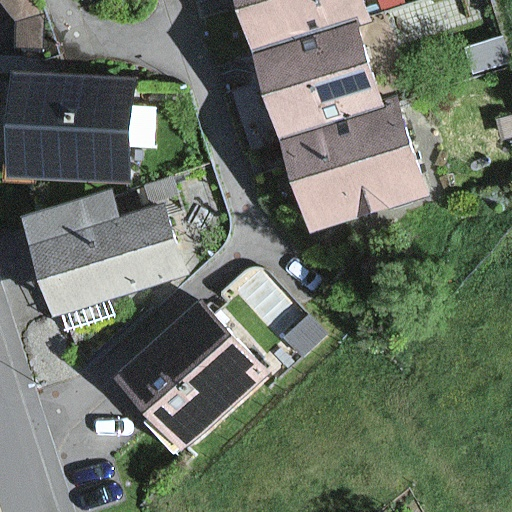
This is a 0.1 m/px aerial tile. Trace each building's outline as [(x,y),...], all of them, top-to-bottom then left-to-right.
[(234,0),(250,50),(353,17),(364,14),(359,0),(234,0)] [(353,17),(250,50),(280,140),(382,107),(353,17)] [(136,180),(141,98),(27,90),(21,173),(136,180)] [(382,107),(280,140),(310,231),(424,194),(394,103),(382,107)] [(191,269),(172,208),(119,224),(110,194),(28,220),(56,311),(191,269)] [(277,359),(222,304),(133,391),(189,447),(277,359)]
